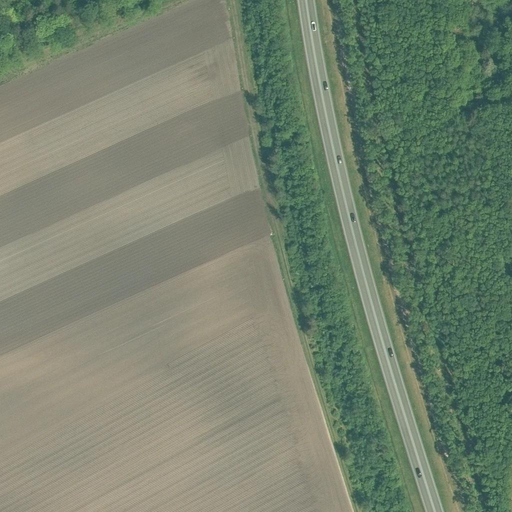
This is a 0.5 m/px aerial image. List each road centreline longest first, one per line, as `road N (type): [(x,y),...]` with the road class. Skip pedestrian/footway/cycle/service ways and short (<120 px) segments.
road 1 (trunk): [(436,511),(362,273),(305,0)]
road 2 (track): [(357,511),(274,220),(233,0)]
road 3 (track): [(140,0),(0,54)]
